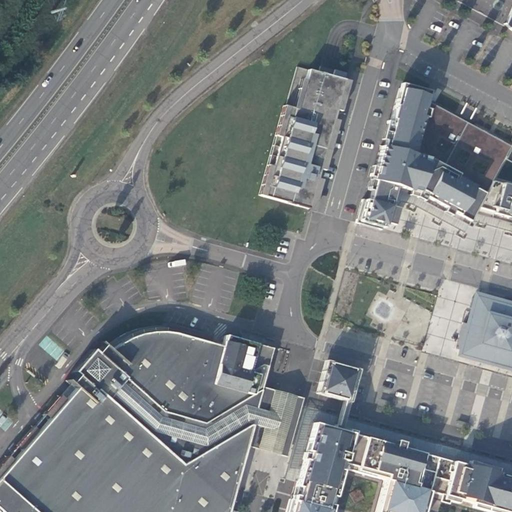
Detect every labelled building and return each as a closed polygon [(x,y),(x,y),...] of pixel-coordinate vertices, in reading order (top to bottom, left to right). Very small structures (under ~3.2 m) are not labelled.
[(511,7),(505,24),(504,23),(503,24),(505,25),(506,27),(508,28),(510,29),(511,31),(511,7)] [(320,66),(318,73),(332,77),(334,70),(320,66)] [(263,197),(308,209),(316,179),(314,178),(317,169),(319,170),(324,152),(333,120),(329,119),(331,114),(334,115),(344,80),(332,77),(318,73),(307,70),(296,110),(288,107),(263,197)] [(476,128),(426,101),(427,96),(409,91),(398,88),(382,147),(380,146),(371,181),(373,181),(393,187),(416,193),(453,213),(458,215),(463,206),(476,209),(491,181),(510,146),(498,140),(476,128)] [(263,197),(288,107),(283,106),(258,196),(263,197)] [(373,181),(368,198),(384,203),(383,205),(388,207),(393,187),(373,181)] [(511,190),(509,190),(510,187),(491,181),(476,209),(511,219),(511,190)] [(393,187),(388,207),(395,209),(397,203),(400,202),(412,205),(463,232),(469,221),(458,215),(453,213),(416,193),(393,187)] [(361,200),(355,223),(381,230),(383,224),(391,226),(396,209),(395,209),(388,207),(383,205),(384,203),(368,198),(367,201),(361,200)] [(470,221),(476,209),(463,206),(458,215),(469,221),(470,221)] [(511,219),(476,209),(470,221),(511,232),(511,219)] [(511,306),(476,296),(460,354),(511,368),(511,306)] [(225,511),(245,443),(249,427),(247,425),(245,426),(242,401),(259,390),(271,349),(270,349),(238,340),(224,336),(221,347),(174,334),(162,332),(151,333),(139,335),(128,339),(118,344),(108,352),(102,346),(94,353),(90,350),(70,373),(75,376),(68,384),(73,389),(0,473),(0,511),(225,511)] [(240,333),(238,340),(270,349),(272,342),(240,333)] [(314,393),(319,395),(327,364),(323,363),(314,393)] [(327,364),(319,395),(342,401),(345,388),(349,389),(354,372),(327,364)] [(340,408),(337,417),(341,418),(344,409),(349,389),(345,388),(342,401),(340,408)] [(247,425),(249,427),(259,390),(242,401),(245,426),(247,425)] [(284,454),(298,401),(259,390),(249,427),(245,443),(284,454)] [(283,478),(295,482),(311,423),(314,411),(302,408),(289,455),(283,478)] [(13,418),(0,411),(0,425),(8,429),(13,418)] [(337,417),(314,411),(311,423),(511,478),(511,465),(341,418),(337,417)] [(328,511),(330,506),(332,498),(340,468),(383,480),(374,511),(422,511),(426,495),(428,492),(457,500),(501,511),(511,511),(511,478),(311,423),(295,482),(293,487),(291,495),(286,511),(328,511)] [(456,504),(457,500),(428,492),(426,495),(441,500),(456,504)]
